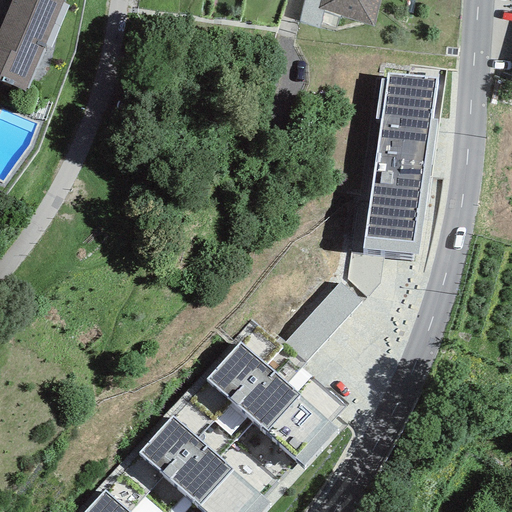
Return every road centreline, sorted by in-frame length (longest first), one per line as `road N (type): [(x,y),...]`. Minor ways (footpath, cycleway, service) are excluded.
road 1 (secondary): [(332,511),(396,407),(448,264),(478,0)]
road 2 (residential): [(118,0),(92,122),(50,203),(0,272)]
